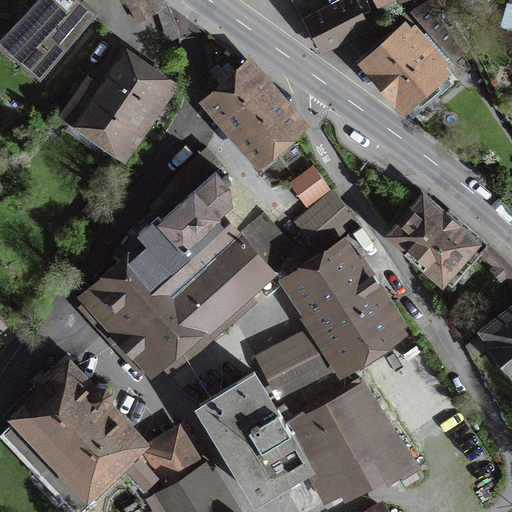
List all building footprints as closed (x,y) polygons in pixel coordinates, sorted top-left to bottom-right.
[(87,23),(60,0),(41,0),(8,38),(29,56),(23,63),(40,77),(87,23)] [(144,0),(125,0),(138,21),(152,12),(144,0)] [(371,33),(358,0),(338,0),(303,13),(318,53),(371,33)] [(471,49),(435,0),(427,0),(412,11),(451,62),(471,49)] [(0,22),(9,15),(0,4),(0,22)] [(451,62),(407,18),(358,64),(408,116),(457,70),(451,62)] [(169,83),(121,49),(98,82),(89,76),(64,110),(122,150),(169,83)] [(308,122),(251,55),(197,101),(254,168),(308,122)] [(333,193),(313,166),(290,183),(309,210),(333,193)] [(102,279),(76,298),(150,380),(174,361),(209,335),(277,275),(268,264),(292,244),(265,212),(241,232),(224,217),(233,209),(230,188),(215,173),(138,240),(100,278),(102,279)] [(482,244),(422,192),(385,235),(445,287),(482,244)] [(356,226),(333,193),(309,210),(296,220),(319,252),(356,226)] [(413,334),(348,236),(279,282),(308,327),(255,356),(277,401),(336,370),(342,379),(413,334)] [(511,309),(479,334),(511,379),(511,309)] [(150,445),(68,358),(2,426),(79,511),(119,475),(134,492),(145,511),(160,511),(171,506),(163,494),(171,489),(147,450),(150,445)] [(254,375),(195,412),(256,510),(307,478),(315,474),(285,423),(254,375)] [(417,469),(363,377),(285,423),(315,474),(307,478),(324,507),(341,498),(345,504),(386,480),(390,485),(417,469)] [(200,471),(180,429),(150,445),(147,450),(171,489),(200,471)] [(242,511),(239,507),(213,465),(200,471),(171,489),(163,494),(171,506),(174,511),(242,511)] [(390,511),(385,503),(368,511),(390,511)]
